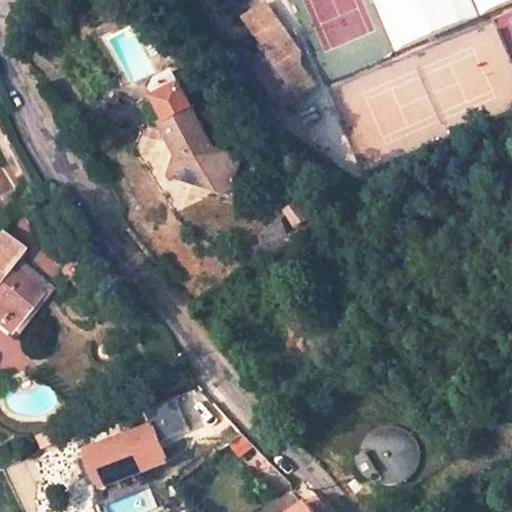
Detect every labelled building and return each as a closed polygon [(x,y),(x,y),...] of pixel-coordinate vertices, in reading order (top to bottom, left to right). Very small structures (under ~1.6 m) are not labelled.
[(248,57),(280,102),(312,80),(292,50),(298,46),(266,0),(261,0),(242,13),(264,45),(248,57)] [(511,0),(376,0),(378,2),(383,0),(438,0),(447,27),(511,3),(511,0)] [(154,65),(148,76),(160,77),(154,65)] [(159,183),(179,189),(182,180),(219,191),(228,164),(201,155),(160,77),(148,76),(139,98),(155,128),(149,131),(166,163),(159,183)] [(219,191),(182,180),(179,189),(216,200),(219,191)] [(0,318),(17,331),(51,285),(14,256),(20,249),(0,233),(0,318)] [(180,394),(157,404),(173,437),(195,427),(180,394)] [(163,419),(92,447),(118,511),(136,511),(160,503),(148,472),(180,460),(163,419)] [(359,463),(351,468),(358,479),(367,473),(370,475),(373,477),(377,479),(381,480),(386,481),(392,481),(398,480),(404,477),(408,474),(412,470),(416,465),(418,460),(419,454),(419,448),(418,442),(416,437),(412,432),(406,426),(401,423),(397,421),(392,420),(386,420),(381,420),(374,422),(370,424),(366,428),(363,432),(360,436),(358,440),(357,445),(357,450),(357,455),(358,459),(359,463)] [(59,423),(46,429),(51,443),(65,436),(59,423)] [(35,434),(40,447),(51,443),(46,429),(35,434)] [(328,511),(317,499),(304,510),(291,494),(276,507),(269,511),(328,511)]
